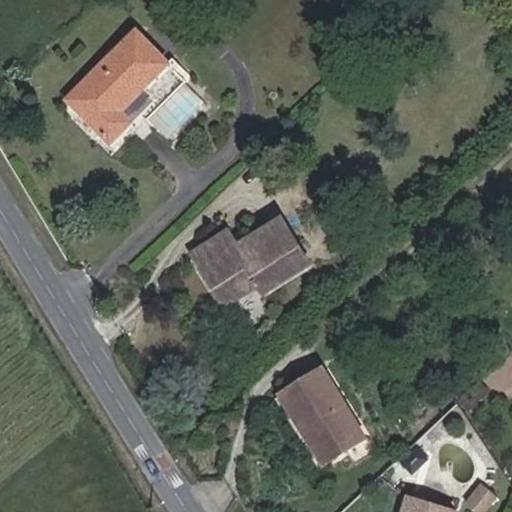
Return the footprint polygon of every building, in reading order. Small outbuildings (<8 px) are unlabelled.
[(170,63),(140,32),(73,97),(115,141),(134,122),(123,110),(145,88),(170,63)] [(123,110),(134,122),(157,100),(145,88),(123,110)] [(312,263),(285,218),(240,245),(232,230),(197,251),(228,304),(262,285),(266,291),(312,263)] [(456,365),(446,348),(433,357),(444,374),(456,365)] [(326,370),(286,394),(326,462),(366,438),(326,370)] [(487,511),(501,496),(485,483),(469,502),(480,511),(487,511)] [(407,511),(412,498),(403,494),(396,511),(407,511)] [(457,511),(412,498),(407,511),(457,511)]
